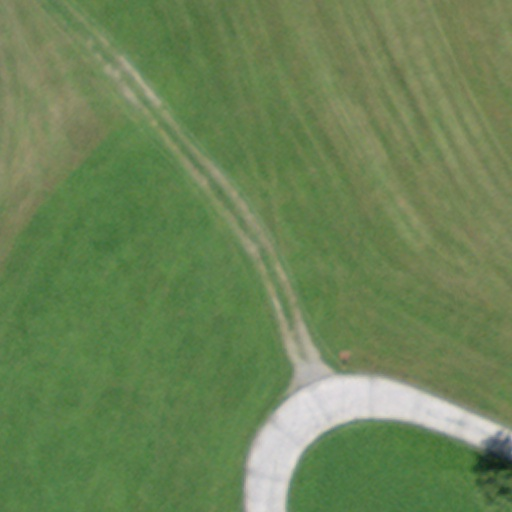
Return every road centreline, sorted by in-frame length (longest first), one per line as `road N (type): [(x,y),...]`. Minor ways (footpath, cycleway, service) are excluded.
road 1 (track): [(325,401),(257,249),(49,0)]
road 2 (unclassified): [(511,450),(379,395),(325,401),(286,433),(263,491),(265,511)]
